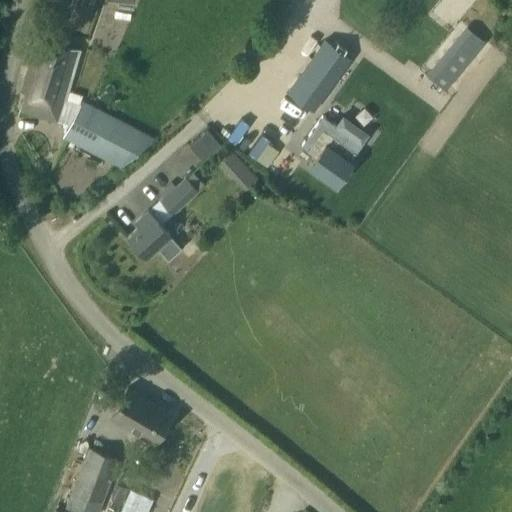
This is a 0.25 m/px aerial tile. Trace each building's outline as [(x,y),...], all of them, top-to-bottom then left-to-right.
[(445,87),(487,43),(465,22),(423,67),(445,87)] [(77,49),(37,36),(19,90),(25,92),(21,109),(69,124),(66,132),(122,162),(137,133),(80,104),(78,108),(61,103),(77,49)] [(353,58),(325,39),(295,79),(323,99),(353,58)] [(336,125),(323,116),(302,145),(316,155),(309,165),(336,184),(352,161),(350,160),(368,134),(343,115),(336,125)] [(189,143),(202,158),(221,143),(208,127),(189,143)] [(232,147),(219,158),(246,187),(258,177),(232,147)] [(196,190),(185,178),(148,212),(147,211),(135,222),(139,227),(129,236),(146,255),(169,234),(159,224),(196,190)] [(170,415),(129,391),(113,418),(154,442),(170,415)] [(97,511),(118,459),(88,447),(66,506),(82,511),(97,511)] [(123,480),(128,482),(132,480),(134,475),(132,471),(127,470),(123,472),(121,476),(123,480)] [(117,511),(127,488),(117,483),(105,511),(117,511)] [(149,511),(155,501),(130,489),(119,511),(149,511)]
